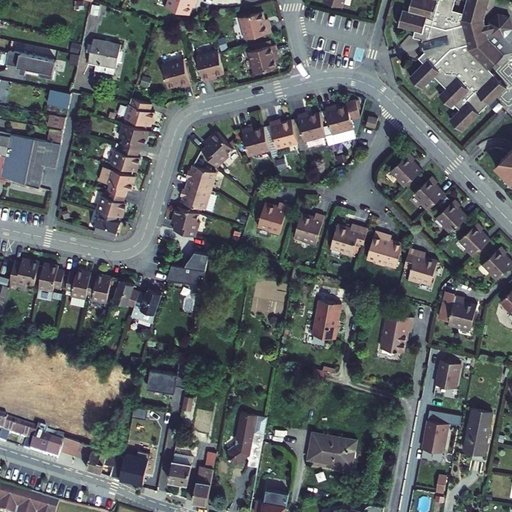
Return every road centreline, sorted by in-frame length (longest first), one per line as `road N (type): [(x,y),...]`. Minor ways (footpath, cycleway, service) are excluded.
road 1 (residential): [(0,228),(126,250),(143,235),(182,119),(309,81)]
road 2 (residential): [(0,450),(175,511)]
road 3 (residential): [(511,224),(398,109)]
road 4 (unknown): [(352,194),(354,213),(465,289)]
